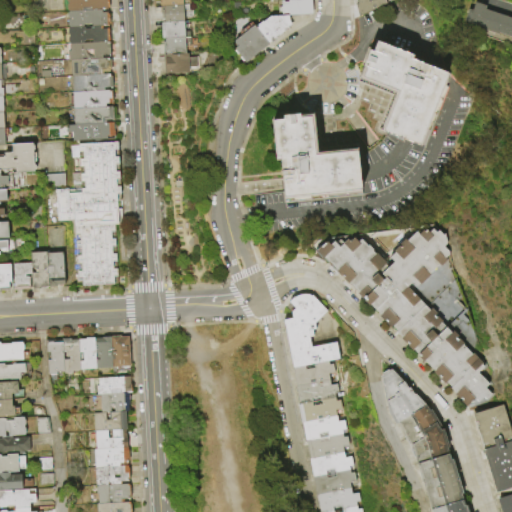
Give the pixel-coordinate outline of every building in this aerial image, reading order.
[(66,14),(64,12),(64,7),(65,5),(64,3),(64,0),(105,0),(106,10),(105,10),(105,11),(99,12),(66,14)] [(286,0),(310,0),(311,15),(287,16),(286,12),(280,12),(280,3),(286,3),(286,0)] [(393,0),(358,16),(355,4),(357,3),(356,0),(393,0)] [(511,18),(511,38),(501,34),(500,36),(480,29),(481,27),(466,22),(470,10),(473,11),(476,2),(488,6),(487,10),(511,18)] [(184,22),(164,23),(164,20),(162,20),(162,14),(161,14),(156,14),(156,8),(160,8),(164,7),(164,6),(183,5),(184,22)] [(100,28),(67,30),(65,27),(65,23),(66,21),(65,20),(65,15),(66,14),(99,12),(99,15),(103,14),(103,15),(107,15),(107,26),(104,27),(104,28),(100,28)] [(253,29),(255,28),(254,26),(259,22),(260,23),(267,17),(282,16),(287,22),(290,26),(266,45),(253,29)] [(185,38),(165,39),(162,39),(161,23),(164,23),(184,22),(185,38)] [(242,63),(232,50),(232,49),(234,47),(231,44),(231,41),(251,26),(253,29),(266,45),(242,63)] [(107,43),(67,45),(67,46),(65,45),(65,39),(66,37),(65,36),(65,32),(66,30),(67,30),(100,28),(100,31),(106,30),(107,43)] [(164,55),(163,47),(164,47),(163,43),(165,43),(165,39),(185,38),(186,54),(164,55)] [(414,53),(413,56),(451,72),(446,84),(451,85),(427,146),(422,144),(404,136),(404,137),(402,137),(402,136),(386,129),(385,128),(384,128),(385,124),(383,123),(395,93),(362,80),(363,77),(362,77),(367,64),(366,64),(372,48),(373,48),(376,49),(380,39),(414,53)] [(68,62),(65,62),(65,53),(67,53),(67,45),(107,43),(108,57),(99,57),(99,60),(68,62)] [(165,74),(164,55),(186,54),(188,54),(189,58),(198,57),(199,69),(189,70),(189,73),(165,74)] [(69,78),(68,76),(68,71),(68,69),(67,68),(67,64),(68,62),(99,60),(107,60),(107,62),(108,62),(108,71),(107,71),(107,73),(101,73),(101,76),(69,78)] [(70,94),(69,78),(101,76),(107,76),(107,78),(109,78),(110,89),(106,89),(106,90),(101,90),(101,92),(70,94)] [(71,110),(70,94),(101,92),(108,92),(108,93),(110,92),(110,103),(109,103),(109,106),(106,106),(106,105),(102,106),(103,109),(71,110)] [(72,126),(71,124),(71,120),(71,118),(70,116),(70,112),(71,110),(103,109),(109,108),(110,122),(103,122),(103,124),(72,126)] [(311,114),(315,153),(355,149),(359,196),(282,204),(282,198),(278,159),(274,160),(270,121),(280,120),(280,116),(297,115),(297,116),(311,114)] [(70,143),(69,134),(64,134),(63,127),(72,126),(103,124),(111,124),(111,133),(112,133),(112,138),(104,138),(104,141),(70,143)] [(0,157),(4,157),(4,152),(12,152),(12,144),(33,143),(33,144),(35,146),(35,149),(33,151),(34,163),(36,165),(36,169),(34,170),(34,172),(16,173),(16,170),(0,170),(0,157)] [(75,288),(71,222),(54,223),(52,192),(65,191),(65,195),(78,195),(75,146),(114,144),(118,203),(115,204),(116,226),(111,227),(115,286),(75,288)] [(63,186),(63,174),(44,174),(45,186),(63,186)] [(0,176),(7,175),(8,184),(1,184),(1,190),(0,190),(0,176)] [(0,222),(8,222),(9,238),(0,238),(0,222)] [(313,252),(321,244),(322,244),(324,243),(327,246),(331,242),(336,248),(344,240),(346,243),(351,239),(354,243),(358,240),(364,247),(365,246),(370,251),(369,252),(372,255),(373,254),(383,264),(382,265),(385,268),(390,263),(386,259),(391,253),(390,252),(395,247),(394,246),(401,240),(403,242),(413,233),(415,235),(419,231),(421,233),(423,230),(426,234),(430,230),(433,234),(435,231),(440,236),(441,234),(443,245),(441,247),(445,252),(446,256),(442,259),(444,261),(437,267),(436,265),(426,275),(427,276),(417,285),(416,284),(413,287),(409,282),(403,288),(426,311),(428,309),(433,315),(432,316),(438,322),(437,323),(442,328),(442,329),(414,356),(410,351),(408,352),(404,347),(404,346),(403,344),(402,345),(397,340),(398,339),(393,333),(394,332),(389,327),(387,329),(382,324),(383,323),(382,322),(381,323),(376,317),(377,316),(367,306),(365,307),(360,302),(361,301),(360,300),(359,300),(354,295),(355,294),(345,284),(344,285),(333,272),(334,271),(321,258),(320,259),(313,252)] [(0,240),(7,240),(8,249),(0,249),(0,240)] [(31,263),(30,253),(46,252),(47,253),(49,287),(40,287),(40,289),(33,289),(32,275),(31,263)] [(49,287),(47,253),(62,252),(64,278),(65,285),(57,285),(57,287),(49,288),(49,287)] [(13,264),(31,263),(32,275),(26,275),(26,277),(29,277),(30,289),(22,290),(22,291),(15,291),(13,264)] [(0,264),(10,264),(11,282),(9,282),(9,291),(1,292),(1,294),(0,294),(0,264)] [(291,369),(282,321),(291,319),(290,313),(293,309),(287,303),(292,298),(299,296),(303,295),(307,296),(309,297),(310,296),(326,312),(313,325),(315,330),(311,331),(312,337),(308,338),(310,348),(335,343),(338,360),(327,362),(291,369)] [(414,356),(442,329),(448,334),(450,332),(455,337),(454,338),(460,345),(459,346),(468,355),(470,354),(479,364),(478,365),(480,368),(474,374),(486,385),(482,389),(488,395),(469,414),(464,408),(463,408),(451,396),(451,395),(446,390),(447,389),(442,384),(441,385),(429,373),(430,372),(420,362),(419,363),(413,356),(414,356)] [(109,337),(119,337),(119,338),(127,338),(128,367),(110,368),(109,338),(109,337)] [(110,368),(110,369),(94,369),(92,339),(100,339),(100,338),(109,338),(110,368)] [(77,341),(78,370),(78,371),(70,372),(71,374),(62,375),(62,373),(61,341),(60,339),(69,339),(69,340),(77,340),(77,341)] [(92,339),(94,369),(78,370),(77,341),(84,340),(83,339),(92,339)] [(62,373),(54,373),(54,375),(46,375),(44,341),(52,341),(52,342),(61,341),(62,373)] [(0,345),(10,344),(10,343),(21,342),(21,343),(23,345),(23,349),(22,351),(22,360),(0,360),(0,345)] [(328,381),(295,387),(291,369),(327,362),(327,366),(332,365),(333,374),(327,375),(328,381)] [(0,379),(0,364),(3,364),(4,366),(11,365),(11,364),(24,363),(25,372),(19,372),(20,381),(9,382),(9,379),(0,379)] [(390,425),(383,415),(376,377),(387,370),(421,406),(392,424),(390,425)] [(97,379),(129,377),(129,385),(130,385),(130,392),(123,392),(123,394),(99,395),(96,395),(96,387),(98,387),(97,379)] [(334,398),(298,405),(294,387),(295,387),(328,381),(329,387),(335,386),(337,394),(333,395),(334,398)] [(0,382),(17,382),(18,394),(11,394),(11,399),(0,399),(0,382)] [(123,394),(128,394),(128,405),(128,412),(124,412),(100,413),(99,395),(123,394)] [(301,424),(300,424),(296,406),(298,405),(334,398),(335,402),(339,401),(340,410),(334,411),(335,417),(301,424)] [(0,399),(11,399),(11,406),(14,406),(14,417),(0,417),(0,399)] [(421,406),(425,411),(426,411),(436,426),(433,427),(436,431),(443,452),(411,463),(406,446),(406,447),(399,437),(400,436),(392,424),(421,406)] [(481,451),(471,416),(501,407),(511,442),(511,489),(494,495),(481,451)] [(100,413),(124,412),(125,430),(94,432),(93,432),(92,414),(100,413)] [(0,437),(0,418),(5,418),(5,421),(13,420),(13,417),(24,417),(24,419),(25,420),(25,423),(24,425),(24,428),(25,429),(25,433),(24,434),(24,436),(11,437),(1,437),(0,437)] [(304,442),(301,424),(335,417),(336,423),(342,421),(344,430),(340,430),(341,435),(304,442)] [(34,419),(46,419),(49,435),(48,435),(35,436),(34,419)] [(125,430),(125,438),(126,438),(127,449),(95,450),(94,432),(125,430)] [(308,460),(304,442),(341,435),(342,438),(346,437),(348,446),(341,447),(342,453),(308,460)] [(1,437),(11,437),(11,438),(29,437),(29,451),(24,451),(24,454),(17,454),(0,454),(0,439),(1,439),(1,437)] [(127,449),(127,451),(128,451),(128,461),(127,461),(127,464),(118,464),(118,467),(94,468),(93,450),(95,450),(127,449)] [(348,471),(312,479),(308,460),(342,453),(344,459),(349,458),(351,467),(347,467),(348,471)] [(0,454),(17,454),(17,457),(24,456),(25,469),(18,470),(18,472),(10,473),(10,474),(0,474),(0,454)] [(426,508),(411,467),(444,455),(459,497),(426,508)] [(36,459),(49,458),(50,471),(36,471),(36,459)] [(94,468),(118,467),(127,467),(127,469),(128,469),(129,480),(128,480),(128,482),(119,482),(119,486),(95,487),(94,468)] [(315,497),(312,479),(348,471),(349,475),(353,474),(355,482),(348,483),(349,490),(315,497)] [(0,474),(10,474),(10,475),(21,474),(21,479),(32,479),(32,488),(21,488),(21,489),(5,490),(5,491),(0,491),(0,474)] [(37,475),(51,474),(52,486),(38,487),(37,475)] [(119,486),(128,485),(128,487),(129,487),(130,498),(128,499),(128,500),(120,500),(120,503),(97,504),(97,502),(88,503),(87,489),(95,489),(95,487),(119,486)] [(0,491),(5,491),(28,490),(28,494),(35,494),(35,503),(29,503),(29,508),(14,508),(14,506),(6,506),(5,508),(0,508),(0,491)] [(332,511),(318,511),(315,497),(349,490),(351,496),(357,495),(358,503),(354,504),(355,507),(332,511)] [(498,511),(496,501),(511,496),(511,511),(498,511)] [(427,511),(459,501),(462,511),(427,511)] [(97,504),(120,503),(129,503),(129,505),(131,504),(131,511),(95,511),(95,504),(97,504)]
